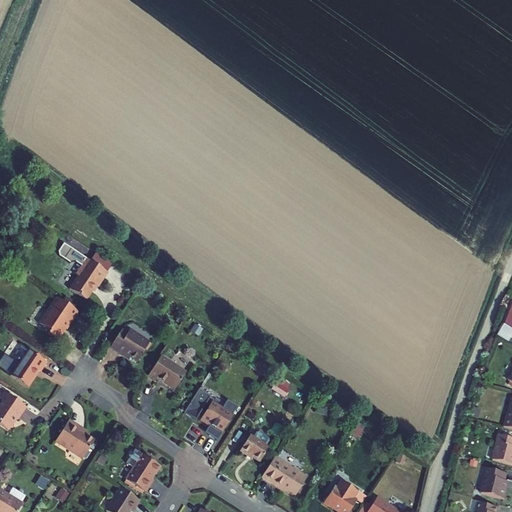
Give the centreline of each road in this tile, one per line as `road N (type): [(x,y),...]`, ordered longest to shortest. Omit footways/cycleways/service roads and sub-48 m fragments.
road 1 (residential): [(428,511),(511,262)]
road 2 (residential): [(192,469),(125,418),(117,398),(79,376)]
